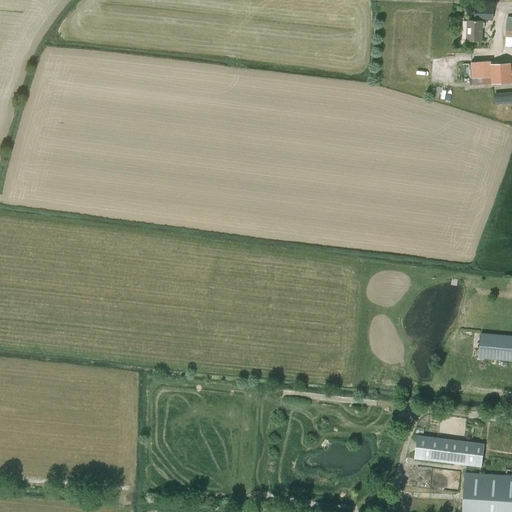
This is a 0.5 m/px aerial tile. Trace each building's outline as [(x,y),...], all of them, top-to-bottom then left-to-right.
[(493,18),(493,8),(477,7),(476,17),(493,18)] [(467,20),(466,41),(482,41),(483,21),(467,20)] [(491,63),(471,64),(472,79),(491,78),(492,85),(511,83),(511,63),(491,65),(491,63)] [(511,101),(511,91),(494,93),(495,103),(511,101)] [(511,336),(480,334),(478,358),(511,361),(511,336)] [(418,437),(415,458),(481,466),(484,445),(418,437)] [(511,511),(511,476),(465,474),(462,511),(511,511)]
